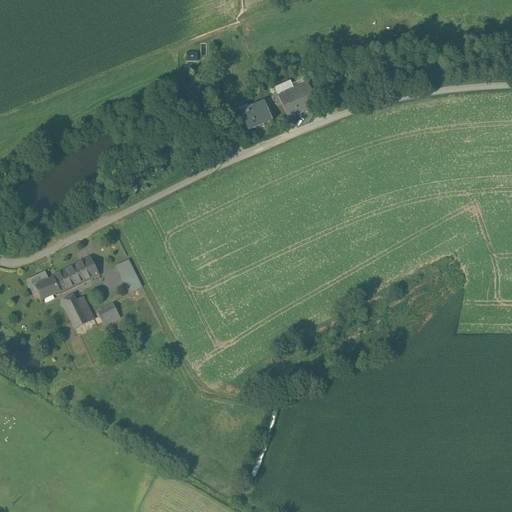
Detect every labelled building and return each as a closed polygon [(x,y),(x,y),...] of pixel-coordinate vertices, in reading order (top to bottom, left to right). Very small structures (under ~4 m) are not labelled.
[(309,84),(279,99),(290,124),(321,110),(309,84)] [(263,102),(240,111),(249,131),(271,122),(263,102)] [(97,255),(55,276),(55,277),(62,291),(59,293),(60,295),(61,294),(64,300),(61,302),(75,329),(94,320),(80,292),(73,296),(70,290),(106,272),(97,255)] [(129,293),(143,287),(131,259),(117,265),(129,293)] [(45,273),(27,282),(34,297),(40,294),(36,287),(49,281),(45,273)] [(49,281),(36,287),(40,294),(43,301),(59,293),(62,291),(55,277),(49,281)] [(120,302),(97,313),(106,331),(129,320),(120,302)]
